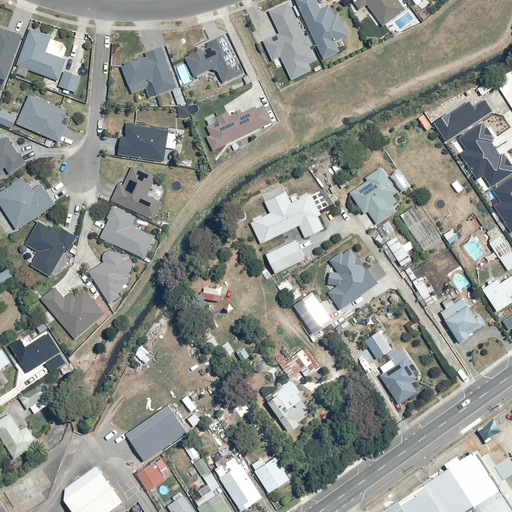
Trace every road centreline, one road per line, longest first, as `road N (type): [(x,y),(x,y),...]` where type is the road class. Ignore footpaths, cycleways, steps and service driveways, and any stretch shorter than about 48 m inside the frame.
road 1 (tertiary): [(319,511),(511,374)]
road 2 (residential): [(107,9),(95,135),(79,174)]
